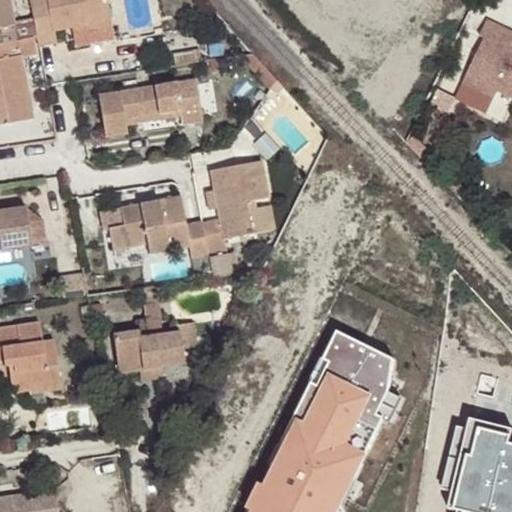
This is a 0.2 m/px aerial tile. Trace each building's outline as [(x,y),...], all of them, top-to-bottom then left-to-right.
[(0,0),(0,43),(19,39),(11,0),(0,0)] [(30,0),(40,48),(57,45),(54,34),(88,27),(112,23),(108,0),(30,0)] [(112,23),(88,27),(90,35),(114,30),(112,23)] [(511,42),(511,35),(486,23),(478,38),(484,41),(465,78),(496,93),(511,100),(511,53),(508,51),(511,42)] [(0,43),(0,125),(34,119),(19,39),(0,43)] [(177,108),(177,114),(179,123),(203,119),(197,75),(98,93),(106,135),(128,131),(126,124),(125,119),(177,108)] [(462,85),(493,99),(496,93),(465,78),(462,85)] [(126,124),(177,114),(177,108),(125,119),(126,124)] [(201,219),(208,254),(227,250),(224,238),(252,232),(247,201),(268,198),(261,157),(211,167),(219,216),(201,219)] [(191,256),(208,254),(201,219),(185,222),(180,195),(157,199),(159,207),(142,209),(141,202),(119,206),(122,222),(109,225),(112,248),(147,242),(149,252),(188,246),(191,256)] [(157,199),(141,202),(142,209),(159,207),(157,199)] [(0,209),(0,249),(33,244),(33,241),(28,216),(27,205),(0,209)] [(35,215),(28,216),(33,241),(46,239),(42,219),(35,215)] [(191,256),(195,280),(212,277),(208,254),(191,256)] [(137,323),(139,333),(140,339),(160,335),(158,319),(137,323)] [(181,332),(183,347),(197,343),(193,321),(178,326),(179,332),(181,332)] [(7,367),(10,393),(29,391),(29,392),(30,394),(33,394),(38,392),(59,388),(53,342),(41,345),(39,324),(0,330),(0,360),(2,360),(3,368),(7,367)] [(338,511),(411,368),(336,331),(243,511),(338,511)] [(121,377),(171,367),(186,363),(183,347),(181,332),(179,332),(160,335),(140,339),(139,333),(113,339),(121,377)] [(0,388),(10,393),(7,367),(3,368),(2,360),(0,360),(0,388)] [(172,377),(171,367),(121,377),(123,386),(172,377)] [(511,511),(511,433),(471,424),(446,511),(511,511)] [(0,509),(0,511),(62,511),(60,498),(0,509)]
